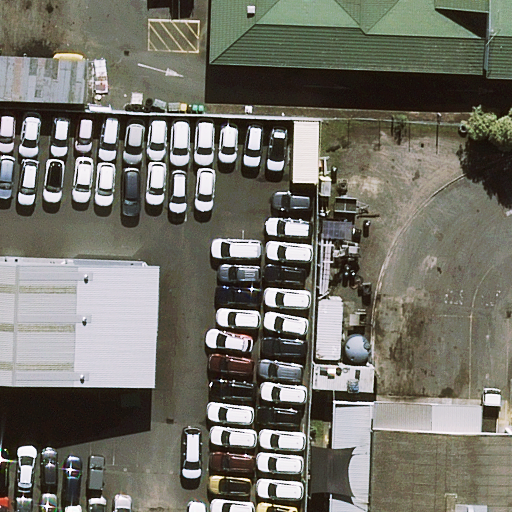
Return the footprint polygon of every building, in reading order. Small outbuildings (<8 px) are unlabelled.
[(511,0),(203,0),(203,41),(474,46),(473,66),(511,66),(511,0)] [(0,56),(0,98),(85,102),(87,60),(0,56)] [(80,121),(0,117),(0,180),(77,183),(80,121)] [(69,250),(0,247),(0,366),(64,369),(69,250)] [(511,511),(511,410),(355,404),(350,511),(511,511)] [(0,494),(34,494),(34,464),(0,464),(0,494)]
